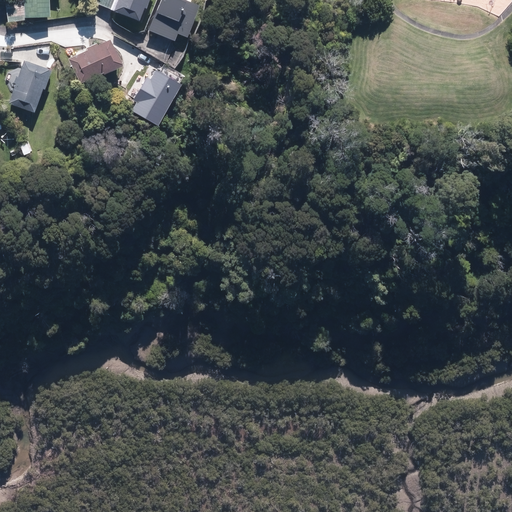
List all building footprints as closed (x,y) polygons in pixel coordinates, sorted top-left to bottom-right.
[(27,0),(27,15),(50,15),(50,0),(27,0)] [(143,17),(150,0),(122,0),(120,7),(143,17)] [(158,0),(147,29),(173,40),(176,32),(186,36),(197,6),(182,0),(158,0)] [(86,81),(124,61),(112,39),(75,59),(86,81)] [(38,106),(47,72),(23,66),(14,100),(38,106)]
